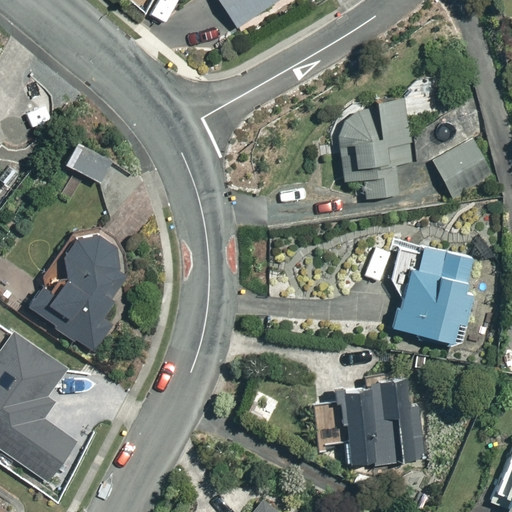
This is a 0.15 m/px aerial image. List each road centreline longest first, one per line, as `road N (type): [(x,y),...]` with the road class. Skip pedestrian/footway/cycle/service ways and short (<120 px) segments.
road 1 (residential): [(117,511),(203,333),(204,221),(170,132)]
road 2 (residential): [(170,132),(397,0)]
road 3 (residential): [(170,132),(123,72),(37,0)]
